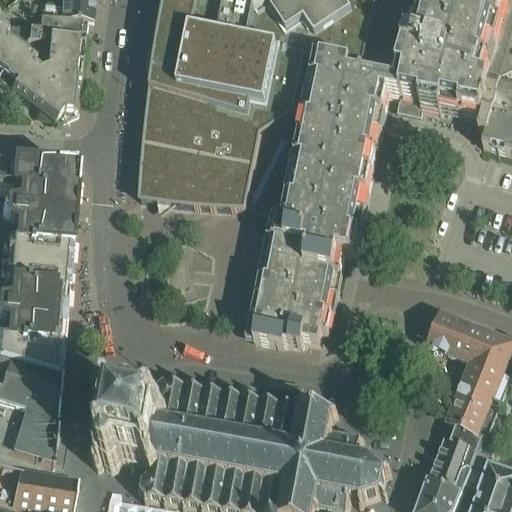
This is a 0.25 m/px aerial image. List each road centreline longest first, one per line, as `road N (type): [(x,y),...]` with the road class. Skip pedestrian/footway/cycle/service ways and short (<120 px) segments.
road 1 (residential): [(345,380),(179,351),(121,351),(100,221),(103,154)]
road 2 (residential): [(363,291),(397,139),(415,132),(464,147),(476,164),(471,189)]
road 3 (residential): [(103,154),(121,0)]
road 4 (residential): [(406,511),(420,407),(393,389)]
